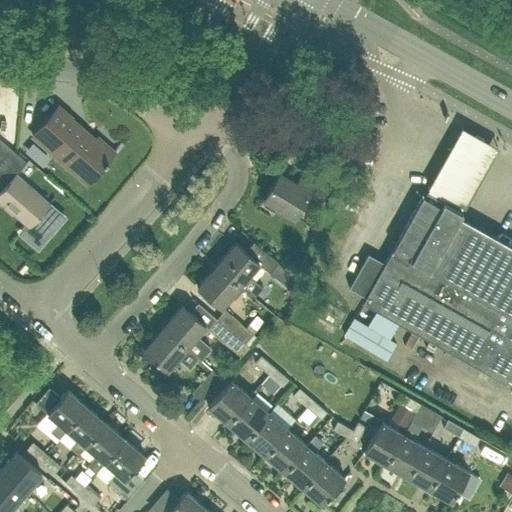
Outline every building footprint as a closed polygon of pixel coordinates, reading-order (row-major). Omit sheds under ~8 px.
[(70,117),(57,105),(31,135),(86,183),(113,152),(96,137),(91,142),(67,121),(70,117)] [(464,125),(430,185),(466,205),(500,145),(464,125)] [(0,159),(9,148),(0,140),(0,159)] [(25,162),(9,148),(0,159),(0,174),(8,181),(0,189),(0,201),(27,226),(47,202),(15,174),(25,162)] [(327,185),(301,169),(294,181),(278,172),(262,198),(292,216),(301,203),(312,210),(327,185)] [(511,246),(420,195),(394,243),(511,308),(511,246)] [(511,308),(394,243),(391,241),(386,249),(389,251),(383,262),(366,253),(347,287),(364,296),(361,301),(503,381),(505,376),(511,379),(511,308)] [(234,242),(215,264),(241,288),(250,295),(257,286),(249,279),(251,277),(247,274),(258,262),(268,272),(276,262),(254,243),(246,253),(234,242)] [(241,288),(215,264),(196,286),(219,307),(230,295),(233,297),(241,288)] [(162,327),(188,350),(197,339),(194,337),(204,325),(181,304),(162,327)] [(224,309),(216,319),(247,346),(248,345),(244,342),(252,333),(224,309)] [(372,325),(358,318),(348,336),(390,358),(403,331),(376,317),(372,325)] [(240,355),(247,346),(216,319),(209,328),(240,355)] [(188,350),(162,327),(142,349),(154,359),(153,360),(165,370),(177,357),(189,367),(197,357),(188,350)] [(255,361),(268,372),(274,365),(261,355),(255,361)] [(288,377),(274,365),(268,372),(282,384),(288,377)] [(220,377),(211,368),(190,391),(200,399),(220,377)] [(207,405),(226,421),(249,395),(230,378),(207,405)] [(386,382),(380,392),(394,401),(400,391),(386,382)] [(66,429),(86,405),(66,388),(60,396),(49,386),(36,401),(58,421),(50,430),(59,437),(66,429)] [(294,394),(307,405),(312,399),(299,388),(294,394)] [(400,402),(415,410),(420,402),(404,394),(400,402)] [(268,411),(249,395),(226,421),(245,437),(268,411)] [(326,411),(312,399),(307,405),(321,417),(326,411)] [(420,402),(415,410),(431,419),(435,411),(420,402)] [(105,421),(86,405),(66,429),(77,438),(68,448),(76,455),(105,421)] [(268,411),(245,437),(264,454),(287,427),(268,411)] [(442,427),(458,436),(463,427),(447,418),(442,427)] [(337,420),(333,428),(348,436),(352,428),(337,420)] [(363,450),(385,462),(402,432),(380,420),(363,450)] [(95,472),(124,438),(105,421),(76,455),(76,456),(85,445),(96,454),(87,465),(95,472)] [(353,429),(352,428),(348,436),(356,441),(365,425),(358,421),(353,429)] [(287,427),(264,454),(283,470),(306,443),(287,427)] [(463,427),(458,436),(473,444),(478,436),(463,427)] [(385,462),(407,475),(424,444),(402,432),(385,462)] [(283,470),(302,486),(324,459),(331,450),(313,434),(306,443),(283,470)] [(124,438),(95,472),(104,461),(115,470),(106,480),(127,498),(144,478),(132,468),(144,455),(124,438)] [(40,459),(45,452),(33,441),(27,448),(40,459)] [(424,444),(407,475),(428,487),(445,457),(424,444)] [(14,449),(0,465),(0,469),(24,491),(41,472),(14,449)] [(60,464),(45,452),(40,459),(54,471),(60,464)] [(468,469),(445,457),(428,487),(450,500),(468,469)] [(324,459),(302,486),(321,503),(344,476),(324,459)] [(0,503),(8,510),(24,491),(0,469),(0,503)] [(511,490),(511,474),(506,471),(498,485),(511,493),(511,490)] [(78,491),(84,485),(71,473),(65,480),(78,491)] [(84,485),(78,491),(92,503),(98,497),(84,485)] [(199,511),(204,507),(185,490),(177,499),(166,489),(149,509),(152,511),(199,511)] [(58,511),(70,511),(73,509),(66,503),(58,511)]
